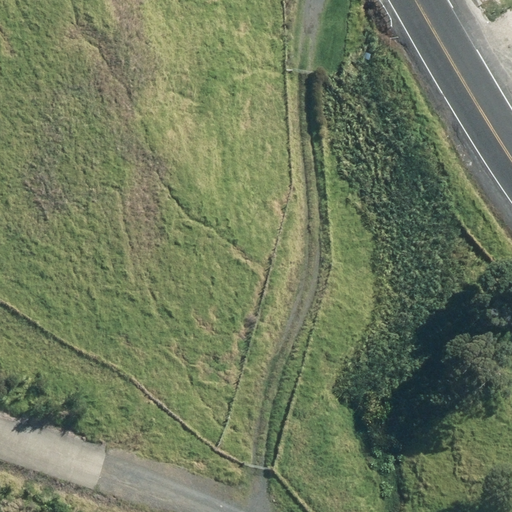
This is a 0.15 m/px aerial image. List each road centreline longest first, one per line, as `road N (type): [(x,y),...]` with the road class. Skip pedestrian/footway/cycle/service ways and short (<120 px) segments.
road 1 (unclassified): [(318,0),(319,248),(259,410),(262,481),(273,511)]
road 2 (secondary): [(416,0),(511,160)]
